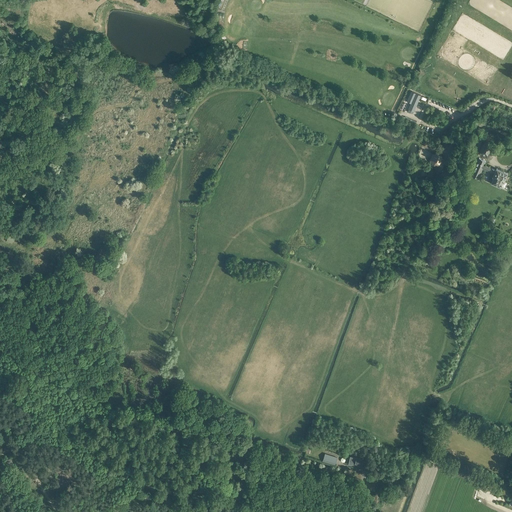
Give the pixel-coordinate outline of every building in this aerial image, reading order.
[(420,97),(414,94),(414,95),(411,93),(406,104),(410,106),(408,109),(409,109),(408,112),(410,113),(409,114),(410,114),(412,115),(413,114),(412,114),(414,111),(420,97)] [(480,153),(488,156),(494,141),(486,138),(480,153)] [(430,161),(433,167),(440,166),(443,161),(440,155),(433,155),(430,161)] [(501,187),(504,188),(507,182),(504,181),(508,173),(496,168),(495,170),(484,165),(486,161),(482,160),(479,158),(472,176),(479,178),(483,169),(493,174),(492,177),(493,178),(491,183),(500,187),(501,187)] [(426,178),(431,180),(436,170),(430,167),(426,178)] [(305,452),(310,453),(312,444),(319,446),(320,444),(312,442),(313,441),(308,440),(305,452)] [(322,462),(334,465),(336,457),(324,454),(322,462)] [(354,466),(354,463),(362,464),(363,459),(350,457),(349,465),(354,466)]
